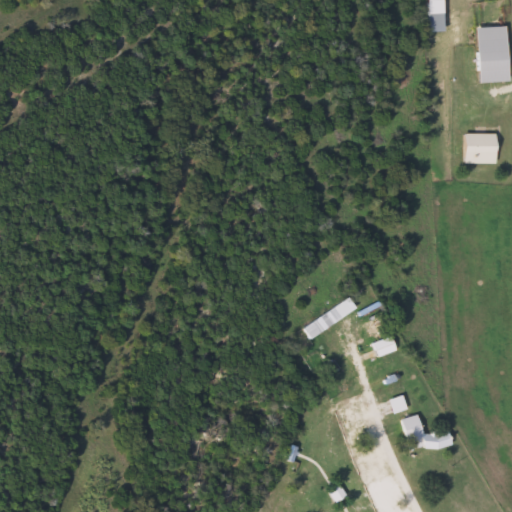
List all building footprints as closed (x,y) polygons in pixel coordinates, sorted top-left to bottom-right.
[(443,13),(443,32),(428,32),(428,13),(443,13)] [(506,26),(508,82),(477,83),(475,28),(506,26)] [(494,162),(463,162),(463,134),(494,134),(494,162)] [(300,328),(347,298),(354,308),(307,339),(300,328)] [(363,322),(384,315),(397,350),(369,360),(367,353),(373,351),(363,322)] [(408,450),(402,429),(419,424),(425,445),(408,450)]
